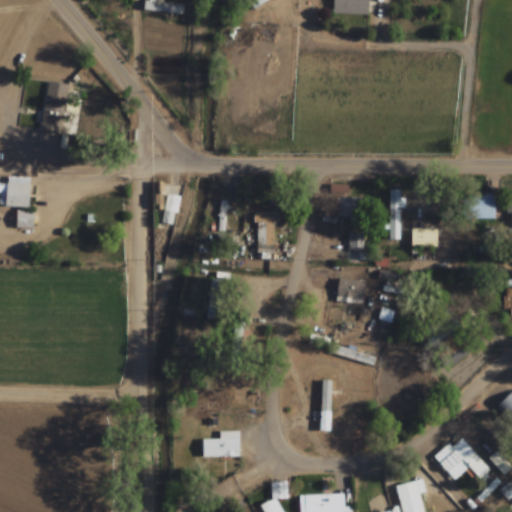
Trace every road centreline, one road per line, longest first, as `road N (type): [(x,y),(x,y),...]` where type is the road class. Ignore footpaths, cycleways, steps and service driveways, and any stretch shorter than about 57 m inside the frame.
road 1 (tertiary): [(511,166),(139,171)]
road 2 (residential): [(139,171),(144,511)]
road 3 (residential): [(308,166),(301,242),(266,388),(274,438),(305,467)]
road 4 (residential): [(305,467),(410,449),(511,349)]
road 5 (tertiary): [(201,166),(179,156),(55,0)]
